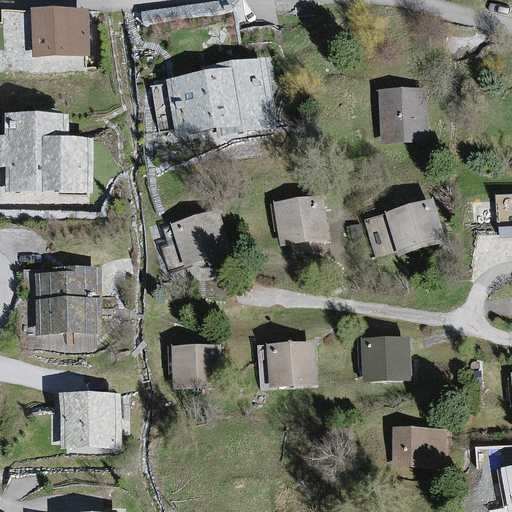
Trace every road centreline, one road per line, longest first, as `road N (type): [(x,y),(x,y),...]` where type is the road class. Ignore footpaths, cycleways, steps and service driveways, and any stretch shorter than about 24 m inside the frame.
road 1 (residential): [(511,341),(237,296)]
road 2 (residential): [(0,1),(268,0)]
